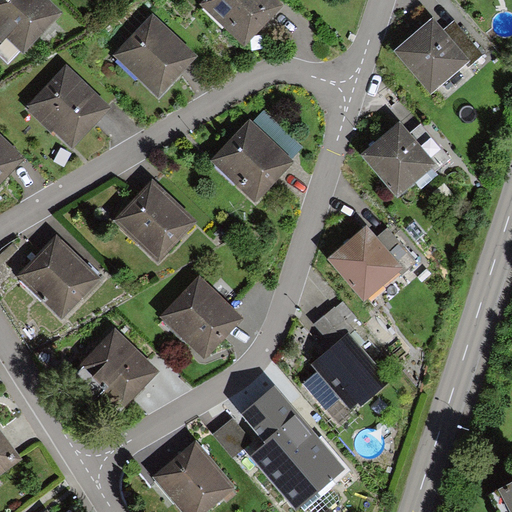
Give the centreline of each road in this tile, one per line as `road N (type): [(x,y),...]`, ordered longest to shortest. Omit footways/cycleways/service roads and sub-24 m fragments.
road 1 (residential): [(355,80),(267,340),(226,384),(90,471)]
road 2 (residential): [(0,226),(248,84),(310,68),(355,80)]
road 3 (tertiary): [(416,511),(511,217)]
road 4 (residential): [(90,471),(0,331)]
